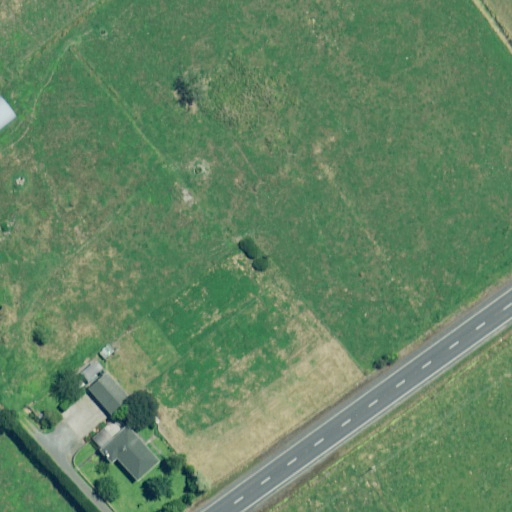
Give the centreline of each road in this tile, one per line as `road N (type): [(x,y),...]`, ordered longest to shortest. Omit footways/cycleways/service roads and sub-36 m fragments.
road 1 (primary): [(222,511),(511,304)]
road 2 (track): [(0,393),(105,511)]
